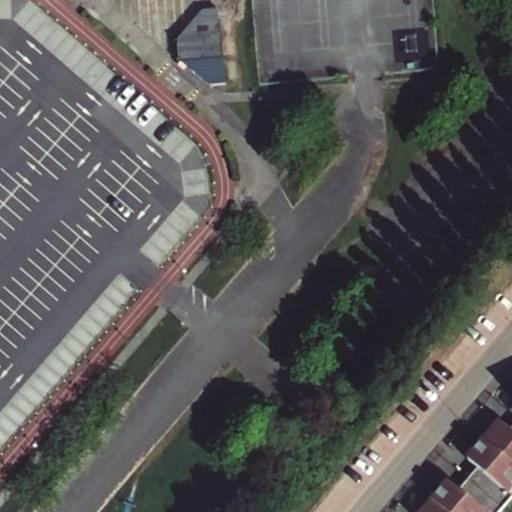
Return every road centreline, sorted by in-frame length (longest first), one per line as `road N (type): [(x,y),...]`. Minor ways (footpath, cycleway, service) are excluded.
road 1 (residential): [(511,337),(363,511)]
road 2 (unknown): [(122,249),(0,138)]
